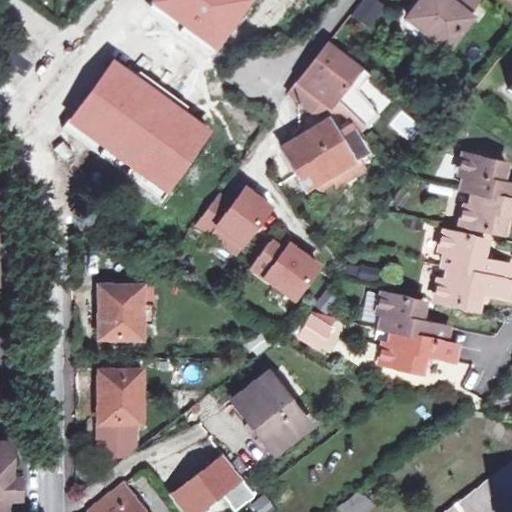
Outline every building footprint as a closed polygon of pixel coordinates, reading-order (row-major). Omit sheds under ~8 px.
[(249,0),(147,0),(147,1),(212,49),(249,0)] [(380,12),(365,0),(351,19),(366,30),(380,12)] [(469,0),(419,0),(416,5),(402,22),(443,54),(467,23),(463,20),(475,5),(469,0)] [(367,77),(328,44),(306,73),(299,82),(329,107),(335,99),(364,128),(375,115),(355,92),(367,77)] [(113,60),(65,126),(162,196),(210,130),(113,60)] [(335,136),(325,119),(277,146),(301,189),(322,178),(348,164),(365,155),(351,130),(335,136)] [(458,189),(470,192),(511,202),(511,186),(506,185),(498,183),(499,176),(502,166),(459,155),(455,172),(461,174),(458,189)] [(418,166),(408,157),(390,173),(401,187),(418,166)] [(348,164),(322,178),(327,188),(353,174),(348,164)] [(508,178),(499,176),(498,183),(506,185),(508,178)] [(502,236),(505,225),(507,217),(511,218),(511,202),(470,192),(467,208),(459,206),(454,225),(502,236)] [(226,211),(211,200),(190,227),(228,256),(263,213),(238,194),(226,211)] [(480,260),(481,254),(484,244),(443,235),(439,253),(446,255),(443,268),(448,269),(505,282),(509,267),(488,262),(480,260)] [(274,257),(261,246),(240,271),(281,305),(307,274),(279,251),(274,257)] [(511,283),(505,282),(448,269),(444,285),(439,284),(435,303),(476,313),(479,301),(481,294),(488,296),(509,300),(511,287),(511,283)] [(139,303),(139,286),(95,285),(95,337),(135,337),(135,322),(152,322),(152,303),(139,303)] [(379,314),(383,296),(371,294),(364,322),(383,327),(386,316),(379,314)] [(486,303),(488,296),(481,294),(479,301),(486,303)] [(382,331),(395,334),(446,346),(449,331),(426,325),(421,324),(422,317),(425,306),(383,296),(379,314),(386,316),(383,327),(382,331)] [(307,308),(294,339),(322,351),(335,320),(307,308)] [(446,346),(395,334),(391,350),(385,349),(381,367),(423,377),(425,366),(427,358),(435,360),(455,364),(458,349),(446,346)] [(427,358),(425,366),(433,368),(435,360),(427,358)] [(267,452),(303,424),(265,374),(229,403),(267,452)] [(138,397),(139,379),(95,378),(95,430),(131,430),(132,397),(138,397)] [(0,511),(6,511),(6,500),(17,500),(16,479),(11,478),(12,446),(0,445),(0,511)] [(511,459),(442,511),(486,511),(511,493),(511,459)] [(121,487),(88,511),(140,511),(122,487),(121,487)] [(360,511),(350,497),(335,508),(337,511),(360,511)]
